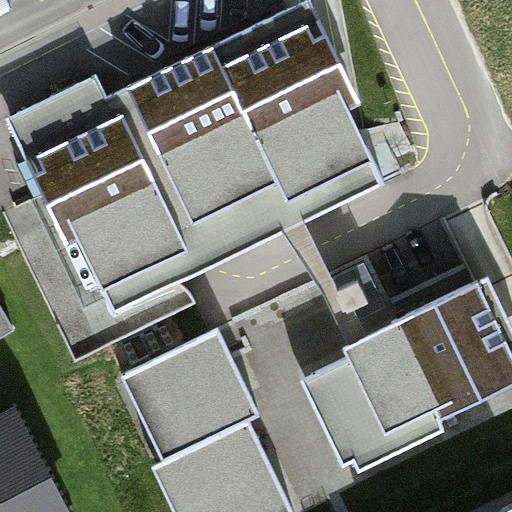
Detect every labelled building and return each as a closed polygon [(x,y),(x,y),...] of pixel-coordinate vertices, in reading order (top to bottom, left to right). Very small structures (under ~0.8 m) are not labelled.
[(359,106),(307,1),(105,100),(94,77),(5,120),(41,195),(3,213),(75,359),(193,301),(184,284),(219,267),(383,186),(347,112),(359,106)] [(344,358),(299,381),(342,464),(353,459),(359,470),(440,429),(435,420),(511,381),(511,327),(485,275),(340,349),(344,358)] [(0,308),(0,337),(13,330),(0,308)] [(214,332),(117,380),(158,462),(150,466),(173,511),(288,511),(243,421),(255,415),(214,332)] [(0,511),(68,511),(26,424),(0,438),(0,511)]
